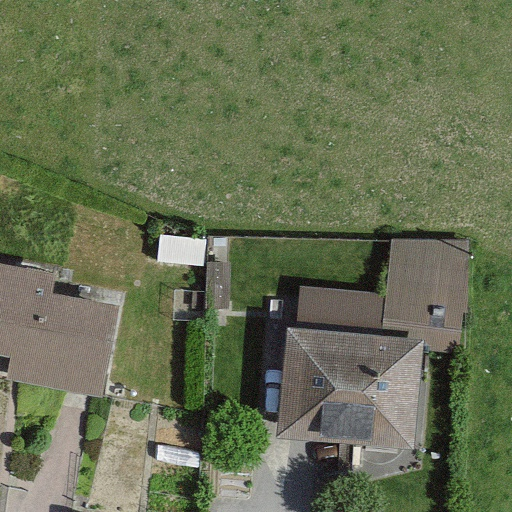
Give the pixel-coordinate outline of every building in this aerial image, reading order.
[(196,270),(197,244),(154,243),(152,268),(196,270)] [(463,248),(383,243),(378,330),(458,335),(463,248)] [(45,275),(0,266),(0,358),(4,359),(0,381),(0,383),(93,401),(110,310),(41,297),(45,275)] [(225,313),(227,269),(203,268),(201,312),(225,313)] [(402,451),(412,343),(280,330),(270,438),(402,451)]
